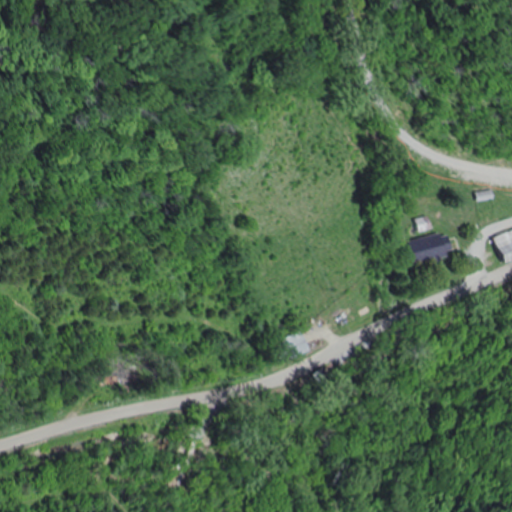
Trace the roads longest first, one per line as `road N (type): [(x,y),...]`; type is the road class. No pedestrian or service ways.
road 1 (tertiary): [(511,259),(238,383),(0,439)]
road 2 (residential): [(511,148),(419,83),(381,0)]
